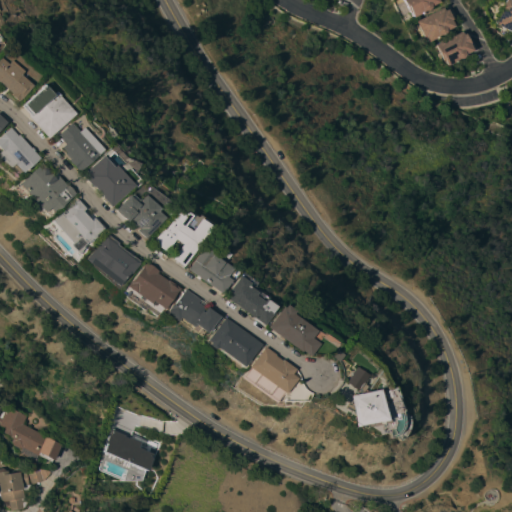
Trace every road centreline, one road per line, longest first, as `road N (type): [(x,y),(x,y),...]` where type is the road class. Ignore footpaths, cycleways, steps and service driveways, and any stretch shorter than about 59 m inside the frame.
road 1 (secondary): [(163,0),(320,231),(433,334),(453,401),(441,458),(413,486),(375,494),(246,448),(161,395),(0,255)]
road 2 (residential): [(0,111),(120,239),(308,378)]
road 3 (residential): [(511,69),(475,87),(436,85),(285,0)]
